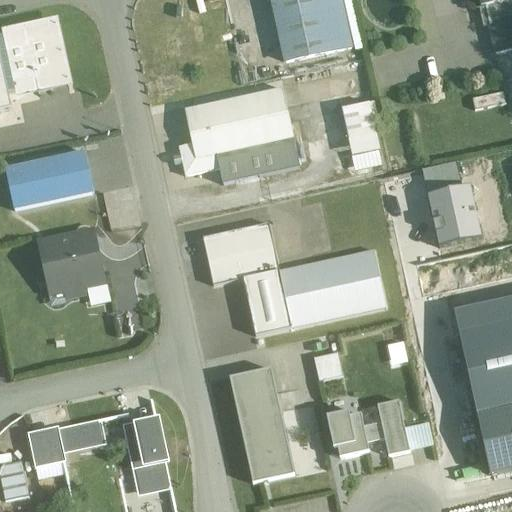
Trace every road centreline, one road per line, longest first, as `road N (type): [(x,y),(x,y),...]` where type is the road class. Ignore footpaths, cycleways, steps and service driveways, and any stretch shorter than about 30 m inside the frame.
road 1 (residential): [(108,0),(184,357)]
road 2 (residential): [(184,357),(0,403)]
road 3 (residential): [(213,511),(184,357)]
